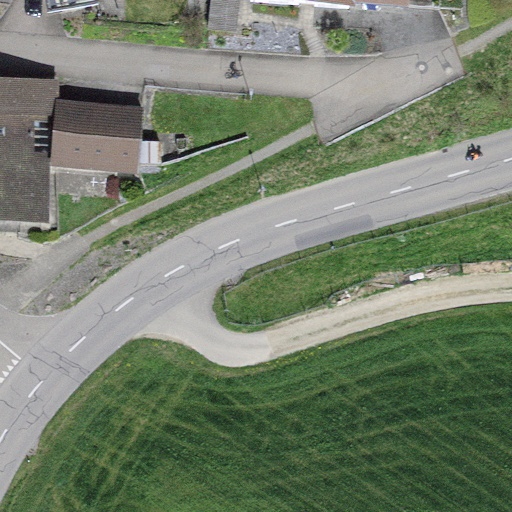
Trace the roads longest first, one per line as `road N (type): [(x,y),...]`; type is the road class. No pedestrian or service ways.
road 1 (tertiary): [(511,162),(219,252),(137,299),(43,377)]
road 2 (residential): [(0,53),(378,86)]
road 3 (residential): [(511,27),(459,58),(378,86)]
